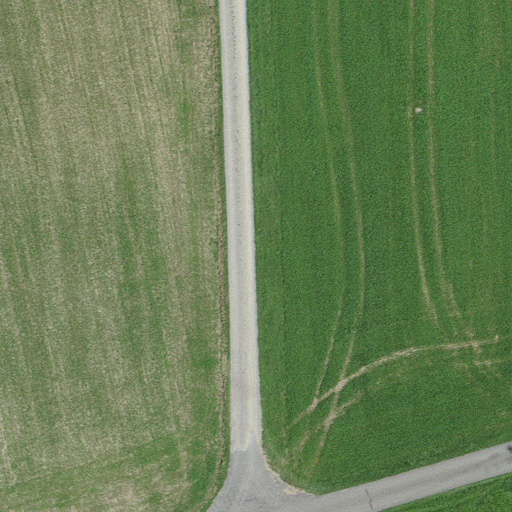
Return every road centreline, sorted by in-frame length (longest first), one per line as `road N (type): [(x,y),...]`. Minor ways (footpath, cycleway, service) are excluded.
road 1 (track): [(255,511),(235,0)]
road 2 (unclassified): [(511,457),(328,511)]
